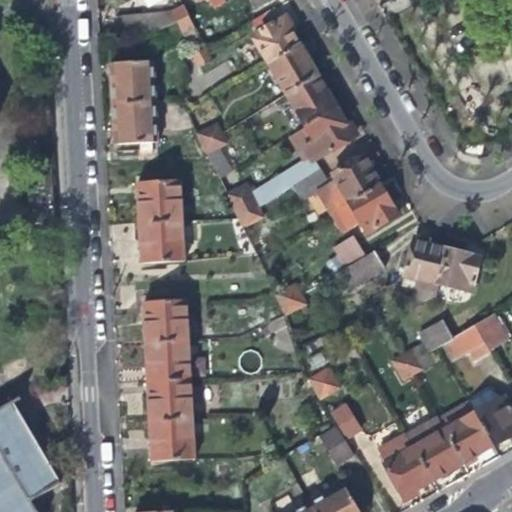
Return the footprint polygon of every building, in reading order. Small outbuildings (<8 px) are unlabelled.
[(165,0),(140,0),(145,9),(165,0)] [(244,0),(251,10),(268,0),(244,0)] [(151,31),(175,19),(184,15),(179,3),(155,17),(113,19),(113,33),(151,31)] [(248,36),(264,63),(296,45),(289,32),(280,17),(278,19),(271,8),(248,21),(255,33),(248,36)] [(189,24),(184,15),(175,19),(180,28),(189,24)] [(306,62),(296,45),(264,63),(283,95),(315,76),(306,62)] [(201,49),(187,57),(192,66),(206,59),(201,49)] [(109,83),(110,103),(152,101),(150,60),(132,61),(132,56),(108,58),(109,83)] [(326,95),(315,76),(283,95),(302,127),(334,108),(326,95)] [(154,142),(152,101),(110,103),(111,123),(112,150),(138,148),(137,143),(154,142)] [(343,125),(334,108),(302,127),(303,129),(295,134),(310,162),(351,137),(343,125)] [(195,133),(200,142),(219,132),(215,123),(195,133)] [(224,142),(219,132),(200,142),(208,160),(212,168),(217,178),(227,172),(213,148),(224,142)] [(320,219),(346,204),(376,187),(370,177),(359,158),(328,175),(333,187),(328,189),(321,179),(317,171),(290,188),(300,205),(309,200),(320,219)] [(29,248),(51,247),(46,161),(25,161),(29,248)] [(134,203),(136,223),(179,221),(177,181),(159,182),(159,175),(133,176),(134,203)] [(328,175),(321,179),(328,189),(333,187),(328,175)] [(225,195),(236,217),(256,208),(245,185),(225,195)] [(386,203),(376,187),(346,204),(363,234),(393,216),(386,203)] [(260,217),(256,208),(236,217),(240,226),(260,217)] [(180,261),(179,221),(136,223),(137,245),(138,270),(163,268),(163,262),(180,261)] [(330,248),(342,269),(361,257),(349,237),(330,248)] [(430,295),(433,284),(442,249),(430,246),(408,240),(398,274),(410,277),(403,306),(430,295)] [(460,254),(442,249),(433,284),(466,293),(475,258),(460,254)] [(371,251),(361,257),(342,269),(333,274),(342,291),(381,269),(371,251)] [(272,292),(278,303),(298,293),(293,282),(272,292)] [(303,304),(298,293),(278,303),(283,313),(303,304)] [(141,323),(142,342),(185,341),(183,301),(165,301),(165,295),(140,296),(141,323)] [(492,315),(472,326),(485,348),(505,338),(492,315)] [(413,335),(424,353),(447,340),(451,338),(439,319),(413,335)] [(486,350),(485,348),(472,326),(451,338),(447,340),(455,354),(465,348),(471,359),(486,350)] [(187,379),(185,341),(142,342),(143,367),(144,382),(187,379)] [(429,363),(424,353),(404,365),(409,374),(429,363)] [(399,380),(409,374),(404,365),(399,355),(389,361),(399,380)] [(306,380),(317,398),(336,387),(325,368),(306,380)] [(189,420),(187,379),(144,382),(145,403),(146,423),(189,420)] [(465,402),(471,412),(497,398),(491,387),(465,402)] [(497,398),(471,412),(490,445),(504,437),(511,432),(511,417),(500,397),(497,398)] [(435,419),(441,430),(471,412),(465,402),(435,419)] [(0,511),(33,511),(28,501),(57,483),(21,422),(9,403),(0,408),(0,511)] [(329,414),(344,438),(358,430),(342,405),(329,414)] [(478,452),(490,445),(471,412),(441,430),(459,463),(478,452)] [(459,463),(441,430),(435,419),(404,436),(429,480),(445,471),(459,463)] [(191,460),(189,420),(146,423),(147,443),(148,469),(174,467),(174,460),(191,460)] [(335,466),(351,456),(334,427),(318,438),(335,466)] [(418,487),(429,480),(404,436),(402,434),(375,449),(383,463),(381,464),(400,497),(418,487)] [(341,484),(306,503),(310,511),(362,511),(353,496),(349,499),(341,484)] [(310,511),(306,503),(290,511),(310,511)]
